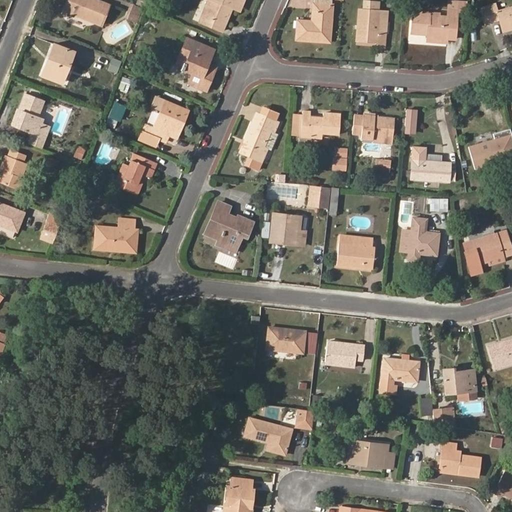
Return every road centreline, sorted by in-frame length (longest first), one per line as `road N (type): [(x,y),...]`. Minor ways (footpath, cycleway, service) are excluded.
road 1 (residential): [(511,300),(454,313),(153,282)]
road 2 (residential): [(511,63),(434,83),(266,70),(248,61)]
road 3 (residential): [(153,282),(248,61)]
road 4 (residential): [(153,282),(109,412),(97,511)]
road 5 (residential): [(299,491),(315,482),(469,501),(477,511)]
road 6 (residential): [(153,282),(0,264)]
